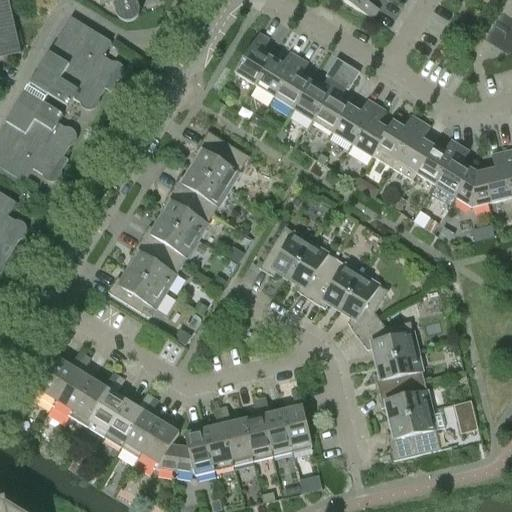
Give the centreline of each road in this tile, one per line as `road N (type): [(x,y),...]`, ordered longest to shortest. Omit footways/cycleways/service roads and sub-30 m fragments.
road 1 (tertiary): [(231,0),(45,299)]
road 2 (residential): [(321,357),(190,384),(45,299)]
road 3 (residential): [(383,71),(465,119),(511,107)]
road 4 (residential): [(383,71),(265,0)]
road 5 (residential): [(353,471),(331,369),(321,357)]
road 6 (residential): [(229,287),(318,343),(321,357)]
